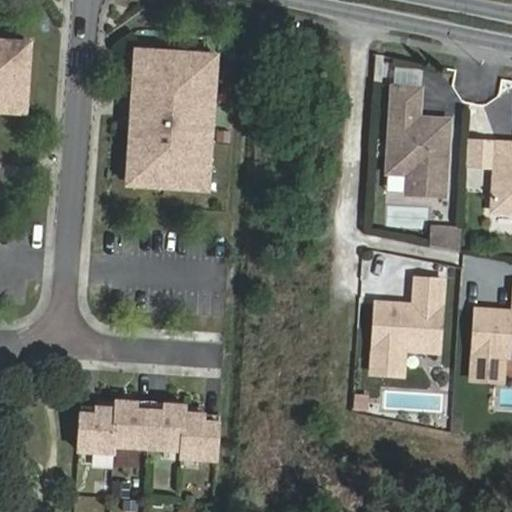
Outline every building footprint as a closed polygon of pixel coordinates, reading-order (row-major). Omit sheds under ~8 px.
[(22,43),(0,41),(0,113),(17,114),(18,107),(31,108),(36,51),(22,50),(22,43)] [(215,55),(148,51),(147,65),(140,64),(138,98),(145,99),(144,118),(137,118),(133,172),(141,173),(140,187),(207,191),(208,177),(215,178),(218,123),(211,123),(212,103),(220,104),(222,70),(214,69),(215,55)] [(397,69),(397,82),(417,83),(418,70),(397,69)] [(431,89),(404,87),(399,162),(411,164),(419,172),(417,194),(455,196),(460,121),(421,118),(422,108),(430,109),(431,89)] [(507,142),(478,140),(477,160),(506,162),(507,142)] [(511,142),(507,142),(506,162),(505,166),(511,173),(511,179),(504,187),(502,210),(511,210),(511,142)] [(411,164),(399,162),(398,172),(418,174),(419,172),(411,164)] [(472,231),(443,229),(442,247),(470,253),(472,231)] [(433,309),(385,306),(381,375),(411,377),(413,352),(448,354),(452,283),(425,282),(424,298),(434,299),(433,309)] [(434,299),(424,298),(424,308),(433,309),(434,299)] [(511,311),(486,310),(481,380),(511,382),(511,374),(511,311)] [(193,407),(123,402),(123,410),(88,408),(85,453),(121,455),(121,447),(189,452),(188,459),(224,461),(226,416),(192,414),(193,407)] [(107,498),(107,482),(91,482),(91,498),(107,498)] [(127,482),(109,482),(110,497),(127,497),(127,482)]
